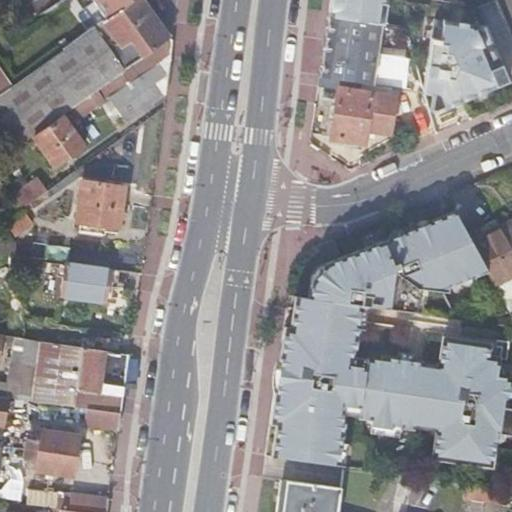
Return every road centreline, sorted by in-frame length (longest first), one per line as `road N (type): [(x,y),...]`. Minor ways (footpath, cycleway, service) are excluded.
road 1 (residential): [(511,136),(345,206),(229,224)]
road 2 (primary): [(203,511),(241,264),(229,224)]
road 3 (primary): [(229,224),(201,260),(170,442)]
road 4 (primary): [(260,0),(229,224)]
